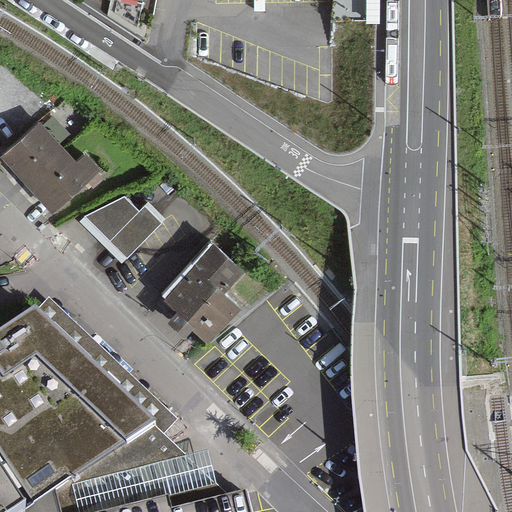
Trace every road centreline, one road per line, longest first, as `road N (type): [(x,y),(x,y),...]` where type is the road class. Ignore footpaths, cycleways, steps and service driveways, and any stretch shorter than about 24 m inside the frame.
road 1 (residential): [(305,511),(0,222)]
road 2 (primary): [(423,511),(407,376),(412,198)]
road 3 (residential): [(412,198),(304,167),(134,62)]
road 4 (primary): [(412,198),(419,0)]
